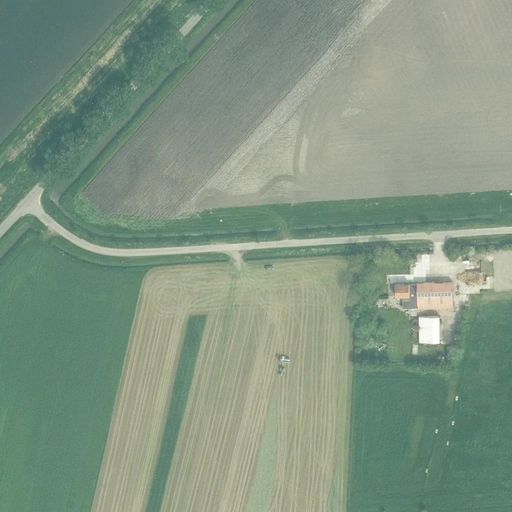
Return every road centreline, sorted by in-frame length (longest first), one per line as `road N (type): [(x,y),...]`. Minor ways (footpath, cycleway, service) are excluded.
road 1 (unclassified): [(511,226),(117,253),(80,244),(28,204)]
road 2 (unclassified): [(28,204),(214,0)]
